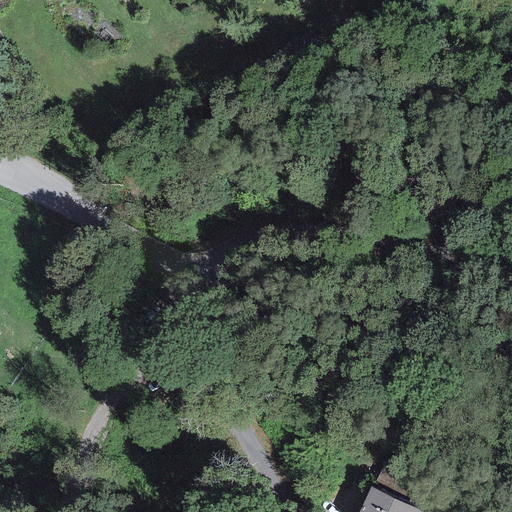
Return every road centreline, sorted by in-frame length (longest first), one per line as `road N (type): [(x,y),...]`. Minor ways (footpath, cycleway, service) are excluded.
road 1 (unclassified): [(511,269),(304,235),(243,247),(194,277),(187,343),(282,511)]
road 2 (track): [(194,277),(0,170)]
